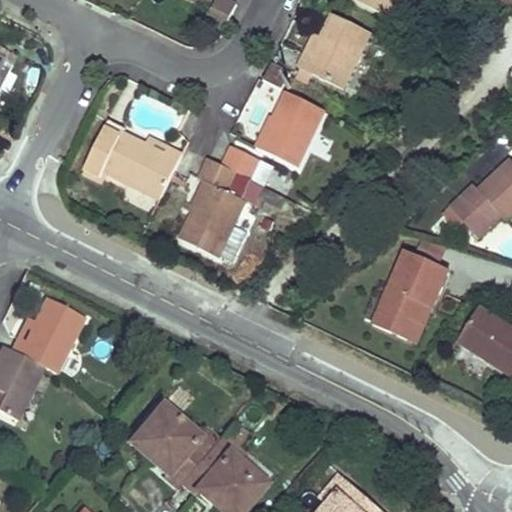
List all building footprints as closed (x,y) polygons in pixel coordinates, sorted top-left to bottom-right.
[(216,0),(205,22),(223,31),(237,4),(229,0),(216,0)] [(355,0),(355,1),(393,19),(402,0),(355,0)] [(299,68),(345,91),(373,34),(334,15),(323,39),(313,59),(305,55),(299,68)] [(323,39),(315,35),(305,55),(313,59),(323,39)] [(0,89),(17,58),(0,49),(0,89)] [(272,65),(264,80),(284,90),(292,75),(272,65)] [(261,147),(297,165),(324,110),(286,91),(273,117),(276,118),(261,147)] [(269,115),(254,144),(261,147),(276,118),(273,117),(269,115)] [(127,129),(111,122),(86,168),(103,176),(105,171),(161,199),(183,153),(171,148),(167,156),(147,145),(125,135),(127,129)] [(171,148),(150,139),(147,145),(167,156),(171,148)] [(221,166),(236,173),(250,180),(261,159),(231,145),(221,166)] [(180,240),(218,258),(245,201),(227,192),(236,173),(221,166),(208,159),(199,178),(204,181),(211,184),(195,215),(192,214),(180,240)] [(511,219),(511,162),(483,189),(480,185),(456,207),(484,237),(506,216),(511,221),(511,219)] [(195,215),(211,184),(204,181),(189,212),(192,214),(195,215)] [(408,253),(375,325),(408,340),(424,304),(434,308),(451,272),(408,253)] [(46,367),(61,374),(87,321),(48,301),(37,322),(27,340),(20,336),(12,350),(5,346),(0,356),(0,389),(5,393),(0,404),(0,409),(19,419),(46,367)] [(424,304),(408,340),(418,344),(434,308),(424,304)] [(511,328),(482,310),(461,342),(511,376),(511,328)] [(37,322),(29,318),(20,336),(27,340),(37,322)] [(178,488),(183,482),(219,441),(207,429),(200,438),(163,405),(137,437),(160,457),(154,464),(167,474),(165,477),(178,488)] [(219,441),(183,482),(196,493),(199,490),(210,501),(217,493),(237,511),(243,511),(268,483),(232,450),(237,444),(238,445),(248,433),(235,421),(219,441)] [(382,511),(346,480),(335,494),(337,496),(323,511),(382,511)]
